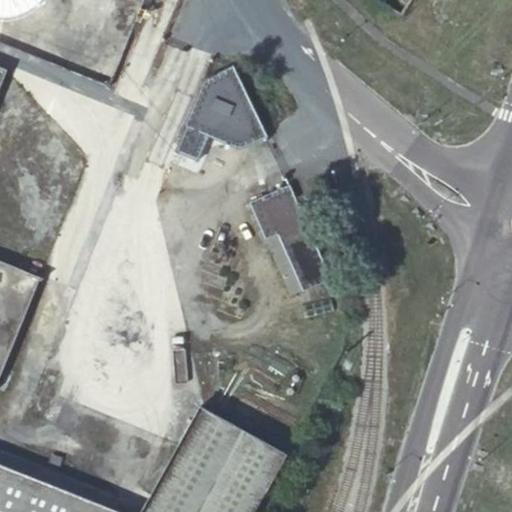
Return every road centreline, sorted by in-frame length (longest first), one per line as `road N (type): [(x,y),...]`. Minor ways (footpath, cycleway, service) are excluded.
road 1 (secondary): [(480,215),(420,460),(425,501)]
road 2 (tertiary): [(480,215),(264,35)]
road 3 (secondary): [(425,501),(510,235)]
road 4 (secondary): [(425,501),(463,449),(511,311)]
